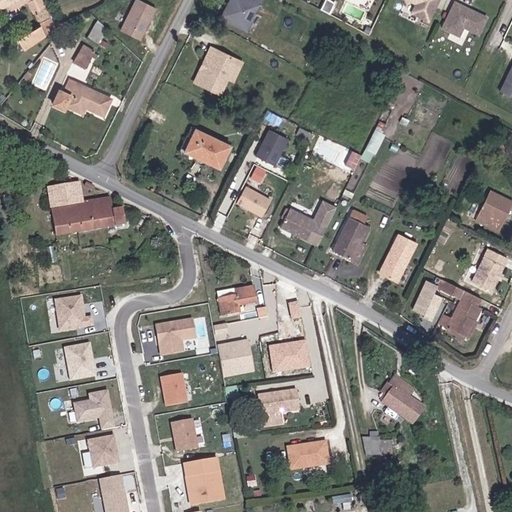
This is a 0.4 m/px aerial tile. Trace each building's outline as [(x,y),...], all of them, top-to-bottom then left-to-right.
[(44,4),(41,0),(0,0),(0,5),(9,0),(11,0),(15,6),(22,2),(36,25),(13,38),(19,49),(57,28),(44,4)] [(154,9),(134,0),(133,0),(119,33),(139,42),(154,9)] [(256,0),(225,0),(217,17),(240,30),(256,0)] [(333,3),(326,0),(325,0),(320,10),(327,14),(333,3)] [(428,22),(438,0),(405,0),(417,6),(413,15),(428,22)] [(461,36),(465,26),(480,34),(488,17),(456,1),(443,27),(461,36)] [(82,42),(73,61),(87,67),(96,49),(82,42)] [(205,48),(195,66),(202,70),(194,86),(215,96),(223,81),(232,62),(205,48)] [(72,66),(62,62),(57,72),(67,77),(72,66)] [(237,64),(232,62),(223,81),(229,84),(237,64)] [(202,70),(195,66),(188,82),(194,86),(202,70)] [(511,67),(497,97),(511,104),(511,67)] [(70,97),(76,83),(67,79),(61,94),(70,97)] [(61,94),(57,92),(52,107),(65,112),(66,108),(82,116),(85,110),(103,119),(111,99),(76,83),(70,97),(61,94)] [(375,126),(363,157),(373,160),(385,129),(375,126)] [(284,168),(298,142),(271,128),(257,154),(284,168)] [(180,153),(199,163),(210,140),(192,131),(180,153)] [(210,140),(199,163),(215,171),(227,148),(210,140)] [(261,181),(267,170),(257,165),(251,176),(261,181)] [(48,190),(56,239),(127,228),(124,209),(113,210),(112,198),(99,200),(98,191),(84,185),(48,190)] [(236,204),(251,212),(259,195),(244,188),(236,204)] [(511,207),(511,204),(492,194),(476,225),(498,236),(502,228),(499,226),(504,216),(507,218),(511,207)] [(259,195),(251,212),(262,218),(270,201),(259,195)] [(295,207),(307,213),(310,207),(298,201),(295,207)] [(320,219),(307,213),(295,207),(285,226),(310,239),(320,219)] [(335,249),(353,259),(371,225),(367,222),(369,217),(355,209),(335,249)] [(383,274),(398,282),(416,247),(401,239),(383,274)] [(505,260),(486,250),(469,283),(488,293),(505,260)] [(433,318),(443,295),(433,291),(437,282),(425,278),(412,309),(433,318)] [(252,285),(216,291),(219,315),(255,309),(252,285)] [(477,310),(480,302),(453,288),(449,296),(460,301),(445,331),(464,341),(478,311),(477,310)] [(87,316),(86,311),(84,309),(83,306),(86,306),(84,294),(58,298),(62,329),(95,324),(94,315),(87,316)] [(258,317),(214,323),(216,339),(268,332),(265,306),(257,307),(258,317)] [(159,325),(163,350),(165,352),(166,355),(186,353),(184,341),(199,339),(196,320),(159,325)] [(247,339),(218,344),(224,376),(253,371),(247,339)] [(305,339),(269,345),(272,371),(309,366),(305,339)] [(72,379),(97,375),(91,342),(66,346),(72,379)] [(184,374),(162,378),(167,407),(189,404),(184,374)] [(402,409),(413,416),(424,400),(396,380),(385,396),(402,409)] [(298,387),(290,389),(293,409),(302,408),(298,387)] [(293,409),(290,389),(258,395),(261,414),(293,409)] [(77,421),(95,418),(95,416),(99,415),(99,417),(100,421),(113,419),(108,390),(90,393),(91,400),(74,402),(77,421)] [(418,420),(413,416),(402,409),(398,416),(414,427),(418,420)] [(115,428),(113,419),(100,421),(102,430),(115,428)] [(193,421),(172,424),(177,454),(199,450),(193,421)] [(384,431),(372,433),(373,439),(374,444),(386,442),(384,431)] [(118,463),(114,436),(88,440),(92,468),(118,463)] [(389,454),(386,442),(374,444),(373,439),(362,441),(363,447),(366,459),(389,454)] [(299,452),(326,448),(326,441),(298,445),(299,452)] [(288,447),(289,454),(299,452),(298,445),(288,447)] [(329,462),(326,448),(299,452),(289,454),(291,467),(329,462)] [(184,465),(185,478),(219,473),(217,460),(184,465)] [(219,473),(185,478),(190,507),(223,502),(219,473)] [(108,511),(130,511),(125,475),(103,479),(108,511)]
